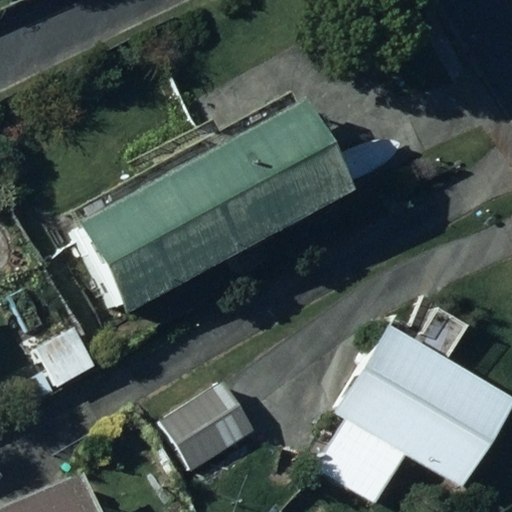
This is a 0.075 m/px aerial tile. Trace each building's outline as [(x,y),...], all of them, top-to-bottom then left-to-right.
[(283,98),(62,221),(113,312),(334,189),(283,98)] [(502,399),(374,326),(323,415),(334,421),(306,469),(368,505),(396,456),(451,488),(502,399)] [(63,329),(26,350),(48,387),(85,366),(63,329)] [(215,380),(158,420),(190,467),(247,427),(215,380)] [(82,511),(66,473),(0,501),(0,511),(82,511)]
